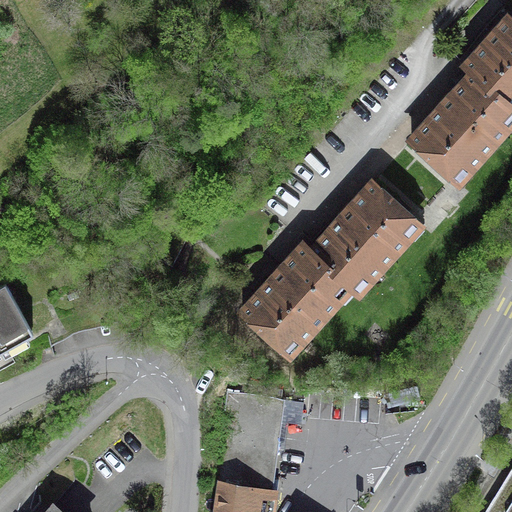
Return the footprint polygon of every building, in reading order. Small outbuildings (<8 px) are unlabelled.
[(511,108),(510,107),(511,105),(511,21),(507,18),(463,66),(471,73),(409,141),(455,183),(511,120),(511,108)] [(418,224),(372,182),(310,251),(303,244),(240,313),(286,355),(348,287),(355,293),(418,224)] [(142,252),(170,266),(188,231),(159,217),(142,252)] [(0,284),(0,349),(30,333),(2,284),(0,284)] [(511,511),(511,470),(510,470),(483,511),(511,511)] [(221,484),(221,485),(216,511),(266,511),(269,491),(221,484)]
